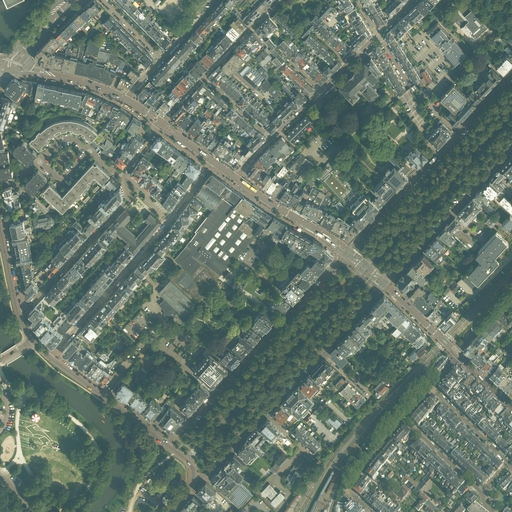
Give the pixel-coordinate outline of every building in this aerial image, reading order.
[(0,0),(0,9),(12,4),(18,1),(17,0),(0,0)] [(89,3),(99,13),(103,8),(98,3),(94,0),(93,0),(92,1),(91,0),(89,3)] [(127,0),(122,6),(126,10),(135,1),(133,0),(130,0),(127,0)] [(229,8),(230,9),(231,10),(238,3),(236,2),(234,0),(223,0),(222,1),(229,8)] [(256,0),(255,1),(264,10),(267,7),(261,1),(260,3),(257,0),(256,0)] [(338,5),(341,9),(343,7),(351,3),(349,0),(345,0),(340,3),(338,5)] [(365,5),(367,9),(374,5),(373,3),(376,1),(374,0),(373,0),(365,5)] [(402,6),(396,0),(394,2),(393,2),(392,2),(393,3),(399,9),(401,6),(402,6)] [(422,0),(421,1),(430,10),(432,8),(431,7),(435,3),(434,3),(431,0),(422,0)] [(484,20),(485,19),(474,7),(473,8),(466,0),(457,8),(459,9),(450,17),(472,40),(474,38),(475,38),(488,27),(485,24),(487,23),(484,20)] [(126,10),(130,14),(137,7),(139,5),(136,2),(135,1),(126,10)] [(220,4),(226,11),(229,8),(222,1),(220,4)] [(253,6),(261,14),(264,10),(255,1),(254,3),(257,6),(256,7),(254,5),(253,6)] [(416,6),(425,15),(430,10),(421,1),(419,3),(420,3),(416,6)] [(83,7),(93,17),(95,16),(98,19),(101,16),(99,13),(89,3),(87,5),(86,4),(83,7)] [(328,3),(324,7),(329,11),(331,8),(333,10),(334,9),(328,3)] [(343,7),(341,9),(342,11),(343,13),(346,12),(354,7),(351,3),(343,7)] [(367,9),(370,14),(380,8),(379,6),(377,3),(374,5),(367,9)] [(399,9),(393,3),(391,5),(390,4),(389,5),(395,12),(396,11),(396,12),(399,9)] [(216,8),(222,14),(224,12),(226,14),(228,13),(226,11),(220,4),(216,8)] [(252,11),(257,16),(258,17),(261,14),(253,6),(254,5),(253,4),(251,6),(254,9),(252,11)] [(395,12),(389,5),(388,6),(389,7),(387,9),(393,14),(395,12)] [(420,19),(420,18),(423,15),(424,16),(425,15),(416,6),(412,10),(415,13),(416,12),(418,15),(417,15),(420,19)] [(78,11),(88,21),(89,21),(91,18),(93,17),(83,7),(82,9),(81,8),(78,11)] [(130,14),(134,18),(142,11),(140,8),(139,9),(137,7),(130,14)] [(324,7),(321,11),(327,17),(330,13),(329,11),(324,7)] [(216,22),(216,21),(222,15),(222,14),(216,8),(210,15),(216,22)] [(248,13),(254,19),(257,16),(252,11),(251,10),(249,8),(246,12),(247,13),(248,13)] [(370,14),(373,18),(382,12),(380,8),(370,14)] [(393,14),(387,9),(386,8),(385,9),(386,10),(384,11),(386,14),(389,18),(393,14)] [(343,26),(346,24),(360,16),(360,15),(359,15),(355,9),(345,15),(339,19),(343,26)] [(408,13),(416,21),(417,19),(421,23),(423,21),(420,18),(420,19),(417,15),(418,15),(416,12),(415,13),(412,10),(408,13)] [(73,17),(85,29),(90,23),(88,21),(78,11),(77,12),(75,14),(74,14),(73,15),(73,16),(73,17)] [(134,18),(139,23),(146,16),(142,11),(134,18)] [(321,11),(317,15),(323,21),(326,18),(327,17),(321,11)] [(383,15),(385,14),(383,11),(382,12),(373,18),(376,22),(383,18),(384,17),(383,15)] [(235,14),(247,26),(248,25),(254,19),(248,13),(243,19),(241,17),(242,16),(238,12),(235,14)] [(273,21),(275,22),(280,16),(276,12),(272,17),(271,18),(272,19),(273,18),(274,19),(273,21)] [(408,13),(405,17),(417,30),(420,28),(417,23),(416,21),(408,13)] [(437,13),(437,14),(435,15),(427,23),(430,27),(431,27),(430,27),(432,25),(433,25),(435,23),(438,19),(439,19),(441,17),(437,13)] [(139,23),(143,27),(150,20),(151,18),(147,14),(146,16),(139,23)] [(234,19),(244,29),(247,26),(235,14),(234,15),(236,17),(234,19)] [(310,20),(311,21),(315,25),(317,24),(318,25),(320,23),(319,22),(320,22),(319,21),(320,20),(322,21),(323,21),(317,15),(316,14),(310,20)] [(207,18),(215,26),(216,25),(218,27),(219,26),(220,25),(218,23),(216,21),(216,22),(210,15),(207,18)] [(107,28),(108,27),(115,20),(110,16),(106,20),(104,21),(102,23),(107,28)] [(269,16),(264,22),(272,31),(271,31),(274,34),(280,28),(276,24),(275,23),(275,22),(273,21),(272,19),(271,18),(269,16)] [(275,22),(275,23),(276,24),(278,22),(279,24),(278,25),(279,26),(280,25),(284,21),(285,20),(280,16),(275,22)] [(350,24),(351,27),(362,20),(360,16),(346,24),(347,26),(350,24)] [(68,21),(77,31),(80,28),(85,33),(84,33),(86,34),(88,32),(85,29),(73,17),(71,19),(70,18),(69,18),(68,20),(68,21)] [(417,30),(405,17),(401,20),(409,29),(411,27),(416,32),(417,30)] [(216,29),(217,28),(215,26),(207,18),(204,21),(210,27),(212,26),(214,28),(214,27),(216,29)] [(383,18),(376,22),(378,27),(380,27),(385,22),(387,20),(386,18),(384,19),(383,18)] [(143,27),(147,31),(156,22),(153,19),(151,21),(150,20),(143,27)] [(233,25),(241,33),(244,29),(234,19),(230,23),(233,25)] [(108,27),(112,32),(119,24),(115,20),(108,27)] [(289,24),(285,20),(284,21),(280,25),(284,28),(282,29),(283,30),(284,29),(289,24)] [(355,26),(357,29),(365,24),(362,20),(351,27),(350,28),(351,29),(353,28),(355,26)] [(397,24),(410,38),(412,36),(407,31),(409,29),(401,20),(397,24)] [(63,26),(72,35),(77,31),(68,21),(66,23),(65,23),(63,24),(63,25),(64,25),(63,26)] [(156,22),(147,31),(149,33),(151,35),(159,27),(157,24),(158,23),(157,21),(156,22)] [(204,21),(202,24),(209,32),(212,29),(210,27),(204,21)] [(307,25),(311,29),(313,31),(314,29),(313,28),(315,25),(311,21),(307,25)] [(264,22),(259,27),(266,36),(271,31),(272,31),(264,22)] [(450,36),(438,23),(438,22),(427,32),(440,46),(439,46),(440,46),(441,45),(444,48),(442,49),(443,50),(443,49),(455,63),(466,53),(454,40),(454,39),(453,39),(450,36),(451,36),(450,36)] [(320,23),(318,25),(315,29),(318,32),(325,25),(323,23),(322,25),(320,23)] [(111,32),(116,37),(123,29),(124,29),(119,24),(112,32),(111,32)] [(202,24),(199,27),(205,33),(206,32),(209,34),(208,36),(209,37),(212,34),(209,32),(202,24)] [(293,28),(289,24),(284,29),(288,32),(286,33),(287,34),(289,33),(293,28)] [(362,31),(364,30),(367,28),(365,24),(357,29),(354,30),(355,32),(358,30),(359,33),(362,31)] [(399,38),(401,42),(403,44),(410,38),(397,24),(393,28),(397,35),(398,36),(399,38)] [(221,32),(217,28),(216,29),(216,30),(219,33),(230,44),(234,39),(226,32),(223,29),(220,25),(219,26),(223,31),(221,32)] [(226,32),(234,39),(241,33),(233,25),(227,31),(226,32)] [(303,29),(308,33),(309,34),(310,33),(309,32),(311,29),(307,25),(303,29)] [(325,25),(318,32),(321,34),(326,28),(324,27),(326,26),(325,25)] [(59,31),(67,39),(68,40),(72,35),(63,26),(61,28),(61,27),(60,27),(59,29),(59,30),(59,31)] [(101,34),(98,30),(97,29),(94,26),(89,32),(94,36),(97,34),(101,38),(103,36),(103,35),(101,34)] [(151,35),(155,39),(162,32),(160,29),(161,28),(160,26),(159,27),(151,35)] [(205,33),(199,27),(196,30),(203,37),(204,38),(205,39),(206,40),(207,39),(208,38),(204,34),(205,33)] [(263,35),(266,39),(267,38),(268,38),(266,36),(259,27),(255,30),(261,37),(263,35)] [(297,32),(293,28),(289,33),(292,36),(290,37),(291,38),(293,37),(297,32)] [(326,28),(321,34),(323,37),(330,29),(329,28),(328,30),(326,28)] [(364,31),(369,37),(372,35),(367,28),(364,30),(365,31),(365,32),(364,31)] [(397,35),(393,28),(385,35),(385,37),(387,41),(394,37),(393,35),(395,34),(396,36),(397,35)] [(126,31),(124,29),(123,29),(116,37),(115,38),(112,40),(114,42),(116,39),(119,42),(120,41),(127,33),(128,33),(127,32),(126,31)] [(305,37),(306,38),(307,37),(305,36),(308,33),(303,29),(300,33),(304,37),(305,37)] [(330,29),(323,37),(326,40),(333,32),(330,29)] [(193,33),(200,40),(202,41),(202,42),(204,40),(203,40),(205,39),(204,38),(203,37),(196,30),(193,33)] [(53,35),(63,44),(67,39),(59,31),(57,32),(56,32),(54,33),(54,34),(55,35),(54,35),(53,35)] [(155,39),(159,43),(166,36),(168,35),(164,31),(162,32),(155,39)] [(364,31),(360,35),(366,40),(369,37),(364,31)] [(249,37),(257,45),(259,47),(263,43),(261,41),(257,36),(253,32),(249,37)] [(333,32),(326,40),(329,42),(336,35),(333,32)] [(123,46),(124,45),(132,37),(128,33),(127,33),(120,41),(121,42),(120,43),(123,46)] [(190,36),(199,44),(202,47),(203,46),(200,43),(202,41),(200,40),(193,33),(190,36)] [(219,37),(217,39),(226,48),(230,44),(219,33),(217,35),(218,36),(219,37)] [(48,64),(62,67),(65,54),(56,52),(56,55),(53,54),(53,53),(53,52),(52,52),(57,47),(58,48),(60,46),(60,47),(61,46),(65,49),(66,50),(66,47),(63,44),(53,35),(42,46),(50,54),(48,64)] [(305,45),(307,44),(306,43),(312,37),(309,35),(307,37),(306,38),(305,39),(304,40),(303,40),(302,42),(305,45)] [(336,35),(329,42),(332,44),(337,38),(338,37),(336,35)] [(360,35),(357,37),(363,43),(366,40),(360,35)] [(166,36),(159,43),(164,48),(171,40),(168,37),(168,38),(166,36)] [(188,39),(186,41),(195,49),(199,44),(190,36),(188,39)] [(387,41),(389,44),(399,38),(398,36),(395,38),(394,37),(387,41)] [(127,50),(129,49),(136,41),(132,37),(124,45),(125,46),(125,47),(127,50)] [(249,37),(245,41),(253,49),(257,45),(249,37)] [(307,44),(309,46),(315,40),(312,37),(306,43),(307,44)] [(337,38),(332,44),(335,47),(340,41),(341,40),(338,37),(337,38)] [(347,38),(351,41),(358,48),(361,46),(355,40),(352,37),(350,40),(348,37),(347,38)] [(357,37),(355,40),(361,46),(363,43),(357,37)] [(215,42),(212,44),(221,53),(226,48),(217,39),(216,38),(213,41),(215,42)] [(269,50),(276,57),(279,54),(274,49),(276,47),(274,45),(268,38),(267,38),(266,39),(264,39),(264,40),(271,48),(269,50)] [(278,45),(281,48),(284,45),(289,39),(287,38),(284,41),(284,40),(283,40),(280,42),(278,45)] [(389,44),(392,48),(401,42),(399,38),(389,44)] [(81,72),(93,75),(99,51),(106,52),(110,54),(116,57),(117,55),(111,52),(111,53),(109,53),(109,52),(99,49),(101,42),(90,39),(88,42),(87,44),(86,48),(87,48),(81,72)] [(281,48),(284,50),(289,45),(292,42),(290,40),(289,39),(284,45),(281,48)] [(310,50),(311,49),(318,43),(315,40),(309,46),(308,48),(309,49),(310,50)] [(340,41),(335,47),(338,50),(343,44),(344,43),(341,40),(340,41)] [(132,54),(133,53),(140,46),(138,43),(136,41),(129,49),(130,50),(129,52),(132,54)] [(185,42),(183,45),(190,51),(192,49),(193,50),(195,49),(186,41),(185,42)] [(245,41),(240,45),(249,53),(253,49),(245,41)] [(351,41),(349,43),(350,44),(349,45),(355,51),(358,48),(351,41)] [(62,67),(69,69),(71,56),(74,45),(73,44),(70,42),(69,44),(66,47),(66,50),(65,54),(62,67)] [(284,50),(286,53),(294,45),(293,44),(293,43),(292,42),(289,45),(284,50)] [(392,48),(393,51),(403,45),(403,44),(401,42),(392,48)] [(314,52),(315,51),(321,45),(318,43),(311,49),(312,50),(312,51),(314,52)] [(211,46),(209,48),(218,56),(221,53),(212,44),(211,45),(211,46)] [(345,45),(343,44),(338,50),(341,53),(346,47),(347,45),(346,44),(345,45)] [(69,69),(75,70),(79,52),(80,46),(74,45),(71,56),(69,69)] [(180,47),(179,49),(187,57),(189,55),(188,54),(190,51),(183,45),(181,47),(180,47)] [(261,74),(263,76),(266,78),(267,77),(271,73),(267,70),(273,64),(270,60),(272,58),(264,49),(264,50),(263,51),(255,59),(249,53),(240,45),(236,49),(235,50),(236,52),(251,65),(256,69),(261,74)] [(286,53),(289,56),(294,50),(293,49),(296,47),(294,45),(286,53)] [(317,55),(324,48),(321,45),(315,51),(316,52),(315,53),(317,55)] [(341,53),(343,55),(349,49),(350,48),(347,45),(346,47),(341,53)] [(369,55),(370,57),(380,49),(378,45),(376,45),(367,53),(369,55)] [(393,51),(396,55),(405,48),(403,45),(393,51)] [(35,57),(36,58),(50,54),(42,46),(40,49),(37,52),(36,53),(36,54),(36,55),(35,55),(35,56),(35,57)] [(75,70),(81,72),(87,48),(86,48),(80,46),(79,52),(75,70)] [(133,53),(138,57),(145,50),(140,46),(133,53)] [(289,56),(293,59),(300,50),(297,47),(294,50),(289,56)] [(218,56),(209,48),(207,49),(206,51),(208,52),(215,59),(218,56)] [(319,58),(321,56),(326,50),(324,48),(317,55),(318,56),(318,57),(319,58)] [(349,49),(343,55),(347,59),(354,52),(350,48),(349,49)] [(405,48),(396,55),(397,57),(398,58),(404,53),(407,52),(407,51),(405,48)] [(501,50),(505,54),(507,56),(511,61),(511,50),(509,53),(503,48),(501,50)] [(178,51),(175,53),(183,60),(185,57),(186,58),(187,57),(179,49),(177,50),(178,51)] [(370,57),(371,58),(371,59),(374,56),(375,58),(382,52),(380,49),(370,57)] [(137,60),(140,63),(149,54),(145,50),(138,57),(137,58),(138,60),(137,60)] [(293,59),(296,62),(303,53),(300,50),(293,59)] [(321,56),(324,59),(329,53),(326,50),(321,56)] [(97,76),(99,77),(110,54),(106,52),(99,51),(93,75),(94,75),(97,76)] [(398,58),(400,61),(407,57),(405,55),(408,53),(407,51),(407,52),(404,53),(398,58)] [(208,52),(203,57),(211,64),(215,59),(208,52)] [(223,66),(222,67),(227,71),(227,72),(231,76),(232,75),(234,73),(235,72),(236,71),(241,75),(251,65),(236,52),(235,54),(234,54),(233,55),(233,56),(231,57),(229,58),(229,59),(229,60),(228,60),(227,61),(227,62),(225,63),(224,64),(223,65),(223,66)] [(382,52),(375,58),(372,60),(375,64),(378,62),(385,56),(382,52)] [(171,57),(180,65),(183,69),(185,67),(186,66),(187,64),(183,60),(175,53),(173,56),(171,57)] [(296,62),(299,64),(307,56),(306,56),(303,53),(296,62)] [(328,63),(327,65),(328,66),(335,58),(329,53),(324,59),(328,63)] [(41,63),(48,64),(50,54),(36,58),(36,59),(36,60),(37,61),(38,62),(39,62),(41,63)] [(99,77),(111,82),(122,60),(116,57),(110,54),(99,77)] [(149,54),(140,63),(145,68),(154,59),(149,54)] [(502,60),(501,62),(508,69),(511,65),(511,61),(507,56),(505,54),(503,56),(504,57),(502,59),(502,60)] [(203,58),(199,61),(207,68),(211,64),(203,57),(202,56),(202,57),(203,58)] [(299,64),(302,67),(309,59),(307,56),(299,64)] [(387,60),(385,56),(378,62),(380,65),(387,60)] [(407,57),(400,61),(402,64),(411,58),(410,56),(407,58),(407,57)] [(168,61),(175,68),(176,69),(180,65),(171,57),(170,59),(168,61)] [(279,70),(280,69),(283,66),(282,64),(279,61),(276,57),(273,60),(278,66),(273,70),(276,74),(278,72),(279,70)] [(328,66),(334,71),(335,71),(334,71),(341,65),(342,65),(342,64),(341,64),(338,61),(335,58),(328,66)] [(371,58),(366,63),(370,67),(371,66),(373,68),(372,69),(377,76),(381,72),(380,71),(377,67),(375,64),(372,60),(371,59),(371,58)] [(402,64),(404,68),(411,63),(410,62),(413,60),(412,58),(411,58),(402,64)] [(302,67),(305,70),(313,62),(309,59),(302,67)] [(111,82),(117,85),(127,64),(127,63),(125,61),(122,60),(111,82)] [(198,60),(193,65),(202,73),(207,68),(199,61),(198,60)] [(379,67),(377,67),(380,71),(389,64),(387,60),(380,65),(381,67),(379,68),(379,67)] [(508,69),(501,62),(500,63),(497,60),(493,64),(492,65),(503,75),(508,69)] [(165,64),(164,66),(172,73),(174,72),(173,71),(175,68),(168,61),(165,64)] [(280,69),(283,72),(289,66),(284,61),(284,62),(282,64),(283,66),(280,69)] [(305,70),(308,73),(316,64),(313,62),(305,70)] [(349,77),(350,77),(359,88),(361,90),(360,91),(369,100),(367,102),(369,103),(378,94),(381,91),(380,89),(381,89),(376,84),(375,85),(374,84),(373,85),(370,81),(368,83),(367,83),(366,85),(364,83),(369,78),(373,82),(378,76),(377,76),(372,69),(370,67),(366,63),(365,63),(354,73),(354,72),(349,77)] [(127,64),(117,85),(119,86),(126,89),(128,87),(130,85),(132,83),(137,77),(140,74),(127,64)] [(187,69),(188,70),(197,78),(202,73),(193,65),(193,64),(188,68),(187,69)] [(308,73),(311,76),(319,67),(316,64),(308,73)] [(322,70),(325,73),(329,77),(329,76),(334,71),(334,72),(334,71),(328,66),(327,65),(327,64),(322,70)] [(380,71),(381,72),(382,75),(385,73),(392,67),(389,64),(380,71)] [(425,70),(421,64),(416,67),(417,68),(419,72),(421,75),(423,78),(420,80),(423,85),(427,82),(427,83),(432,80),(425,69),(425,70)] [(227,71),(222,67),(221,66),(220,65),(216,69),(224,76),(225,75),(226,74),(227,72),(227,71)] [(251,65),(241,75),(246,80),(256,69),(251,65)] [(406,71),(408,74),(417,68),(416,67),(415,65),(413,67),(406,71)] [(162,67),(160,70),(167,77),(170,74),(171,75),(172,73),(164,66),(162,67)] [(281,75),(284,77),(292,69),(289,66),(283,72),(281,75)] [(311,76),(314,78),(320,72),(318,70),(320,68),(319,67),(311,76)] [(392,67),(385,73),(386,75),(383,77),(385,79),(394,71),(392,67)] [(408,74),(410,78),(419,72),(417,68),(408,74)] [(490,70),(487,74),(496,82),(497,82),(499,79),(501,77),(498,75),(499,75),(491,68),(489,70),(490,70)] [(186,74),(184,76),(192,84),(197,78),(188,70),(187,69),(184,72),(186,74)] [(216,69),(213,73),(220,80),(224,76),(216,69)] [(256,69),(246,80),(251,84),(261,74),(256,69)] [(292,69),(284,77),(287,80),(295,72),(292,69)] [(158,72),(156,74),(165,82),(166,80),(168,78),(167,77),(160,70),(158,72)] [(314,78),(317,81),(325,73),(322,70),(320,72),(314,78)] [(394,71),(385,79),(386,80),(388,78),(389,80),(397,75),(394,71)] [(480,76),(483,79),(492,87),(496,82),(487,74),(484,71),(480,76)] [(295,72),(287,80),(289,82),(290,80),(291,81),(291,80),(293,81),(298,75),(295,72)] [(410,78),(412,81),(419,77),(418,75),(420,74),(420,75),(421,75),(419,72),(410,78)] [(211,79),(216,84),(220,80),(213,73),(209,77),(211,79)] [(325,73),(317,81),(321,84),(321,85),(321,84),(324,82),(325,81),(327,78),(329,77),(325,73)] [(152,79),(154,81),(158,85),(159,86),(161,84),(162,85),(164,82),(165,82),(156,74),(153,77),(152,79)] [(261,74),(251,84),(256,88),(257,88),(259,86),(263,81),(261,79),(263,76),(261,74)] [(216,84),(219,87),(228,78),(225,75),(224,76),(220,80),(216,84)] [(298,75),(293,81),(296,84),(302,78),(298,75)] [(389,80),(387,82),(390,86),(392,84),(399,79),(397,75),(389,80)] [(414,84),(420,80),(423,78),(421,75),(420,75),(420,76),(421,77),(419,78),(419,77),(412,81),(414,84)] [(184,76),(180,80),(188,88),(188,87),(189,86),(189,87),(189,86),(190,85),(191,85),(192,84),(184,76)] [(266,78),(263,76),(261,79),(263,81),(259,86),(257,89),(259,90),(260,89),(263,92),(262,93),(263,94),(265,92),(267,90),(275,97),(273,99),(275,100),(279,96),(280,95),(282,93),(272,84),(269,81),(266,78)] [(355,92),(359,88),(350,77),(339,88),(344,93),(342,95),(345,98),(347,96),(353,102),(358,96),(355,92)] [(219,87),(222,89),(230,80),(228,78),(219,87)] [(294,86),(295,87),(297,85),(299,87),(305,81),(302,78),(296,84),(294,86)] [(12,80),(10,82),(24,94),(26,91),(30,94),(31,94),(34,93),(36,83),(29,81),(23,80),(23,81),(22,82),(19,82),(16,79),(15,79),(12,79),(12,80)] [(179,79),(175,83),(184,92),(185,91),(186,90),(186,89),(187,89),(188,88),(180,80),(179,79)] [(399,79),(392,84),(394,88),(402,83),(399,79)] [(483,79),(478,83),(487,92),(492,87),(483,79)] [(234,83),(230,80),(222,89),(226,92),(234,83)] [(307,98),(303,95),(302,93),(295,87),(294,86),(292,84),(289,82),(287,80),(284,83),(283,83),(283,84),(284,85),(303,102),(304,101),(305,101),(307,99),(306,99),(307,98)] [(142,99),(144,100),(154,89),(158,85),(154,81),(152,83),(149,81),(144,87),(141,91),(138,94),(137,94),(137,97),(138,97),(139,97),(142,99)] [(168,85),(180,96),(181,95),(182,94),(184,92),(175,83),(172,81),(170,83),(173,86),(171,88),(168,85)] [(302,90),(308,84),(305,81),(299,87),(302,90)] [(9,98),(19,104),(24,97),(22,96),(24,94),(10,82),(9,84),(7,86),(6,88),(5,88),(6,88),(5,89),(6,91),(6,92),(12,96),(11,99),(9,98)] [(35,116),(39,112),(45,84),(38,83),(38,84),(35,98),(35,101),(34,104),(32,113),(35,116)] [(203,94),(204,93),(208,88),(203,83),(198,89),(203,94)] [(226,92),(229,95),(234,88),(237,85),(234,83),(226,92)] [(402,83),(394,88),(392,89),(395,93),(404,87),(402,83)] [(487,92),(478,83),(474,89),(481,98),(482,97),(483,97),(485,95),(485,94),(487,92)] [(47,105),(48,103),(51,86),(46,85),(45,84),(39,112),(44,107),(47,105)] [(294,98),(291,101),(298,107),(303,102),(284,85),(283,84),(280,87),(293,98),(294,98)] [(303,95),(307,98),(314,91),(314,89),(308,84),(302,90),(303,91),(302,93),(303,95)] [(440,99),(452,109),(462,119),(476,104),(467,96),(457,87),(454,84),(447,91),(447,90),(446,91),(446,92),(440,99)] [(164,89),(169,94),(176,100),(180,96),(168,85),(165,88),(164,89)] [(229,95),(231,97),(240,88),(237,85),(234,88),(229,95)] [(52,103),(54,103),(57,87),(56,87),(51,86),(48,103),(52,104),(52,103)] [(338,90),(337,90),(334,86),(325,94),(329,98),(332,95),(333,96),(335,93),(337,90),(338,90)] [(54,103),(60,105),(64,88),(59,87),(57,87),(54,103)] [(240,88),(231,97),(235,100),(240,93),(242,91),(240,90),(241,89),(241,88),(240,87),(240,88)] [(404,87),(395,93),(396,95),(398,94),(399,96),(406,90),(404,87)] [(59,108),(65,109),(69,90),(64,88),(60,105),(59,108)] [(144,100),(150,104),(162,91),(159,88),(156,91),(154,89),(144,100)] [(470,93),(467,96),(476,104),(481,99),(469,88),(467,91),(470,93)] [(150,104),(155,108),(169,94),(164,89),(162,91),(150,104)] [(192,95),(200,102),(203,98),(202,97),(203,96),(202,95),(203,94),(198,89),(192,95)] [(65,109),(72,111),(76,91),(72,90),(71,90),(69,90),(65,109)] [(72,111),(76,112),(79,105),(82,93),(81,92),(80,92),(76,91),(72,111)] [(209,97),(210,99),(215,93),(211,91),(207,96),(204,99),(207,101),(208,100),(207,99),(209,97)] [(81,113),(90,94),(86,93),(85,93),(79,105),(76,112),(81,113)] [(209,103),(210,104),(211,103),(211,104),(218,96),(215,93),(210,99),(212,100),(209,103)] [(237,103),(238,103),(243,97),(245,94),(244,93),(242,95),(240,93),(235,100),(237,103)] [(238,103),(240,105),(248,97),(247,96),(248,95),(246,93),(245,94),(243,97),(238,103)] [(91,109),(96,97),(90,94),(81,113),(87,116),(91,109)] [(169,94),(155,108),(156,108),(158,109),(158,110),(159,110),(160,110),(160,111),(162,112),(163,112),(163,113),(164,113),(164,112),(165,112),(167,110),(167,109),(169,107),(170,107),(170,106),(172,105),(172,104),(173,104),(175,101),(176,100),(176,101),(176,100),(169,94)] [(0,102),(14,107),(15,107),(16,107),(19,104),(9,98),(4,95),(3,96),(2,96),(1,99),(0,99),(0,102)] [(197,108),(201,111),(201,110),(203,108),(200,106),(202,104),(200,102),(192,95),(190,98),(188,100),(191,104),(193,102),(196,105),(196,106),(196,107),(197,108)] [(215,107),(217,104),(221,99),(218,96),(211,104),(211,103),(210,104),(209,105),(210,106),(212,104),(215,107)] [(243,108),(249,102),(247,101),(251,97),(249,96),(248,97),(240,105),(243,108)] [(91,117),(92,115),(100,99),(96,97),(91,109),(88,115),(91,117)] [(243,108),(246,110),(252,105),(250,103),(255,99),(253,97),(249,102),(243,108)] [(320,107),(325,101),(321,98),(316,104),(320,107)] [(92,115),(95,117),(103,101),(100,99),(92,115)] [(216,108),(218,110),(225,102),(221,99),(217,104),(215,107),(216,108)] [(196,116),(197,116),(201,111),(197,108),(196,107),(196,106),(196,105),(193,102),(191,104),(188,100),(187,100),(187,101),(186,101),(184,104),(187,107),(191,111),(193,112),(194,113),(195,114),(194,115),(196,116)] [(94,119),(98,120),(107,102),(103,101),(95,117),(94,119)] [(248,112),(249,113),(258,102),(257,101),(253,105),(252,105),(246,110),(248,112)] [(287,101),(286,102),(292,109),(291,109),(293,112),(298,107),(291,101),(289,103),(287,101)] [(0,109),(11,113),(12,110),(13,110),(14,107),(0,102),(0,109)] [(102,122),(102,121),(110,104),(107,102),(98,120),(102,122)] [(214,114),(217,117),(218,116),(217,115),(219,112),(222,109),(223,110),(228,105),(225,102),(218,110),(214,114)] [(249,113),(252,115),(257,109),(256,108),(260,104),(258,102),(249,113)] [(283,106),(284,108),(288,112),(287,113),(290,115),(293,112),(291,109),(292,109),(286,102),(284,104),(284,105),(283,106)] [(104,122),(108,117),(114,106),(110,104),(102,121),(104,122)] [(173,120),(175,121),(184,111),(187,107),(184,104),(182,106),(181,107),(179,110),(178,110),(178,111),(176,113),(175,113),(175,114),(172,117),(172,118),(171,118),(171,119),(172,119),(172,120),(173,120)] [(270,110),(276,116),(282,122),(284,121),(277,114),(275,112),(276,112),(268,104),(266,106),(270,110)] [(397,112),(400,107),(395,104),(392,109),(397,112)] [(228,105),(223,110),(223,111),(224,112),(223,113),(224,113),(222,115),(223,116),(226,114),(232,108),(228,105)] [(105,125),(110,119),(120,108),(119,108),(114,106),(108,117),(104,122),(103,123),(105,125)] [(280,108),(279,109),(285,115),(284,116),(286,119),(290,115),(287,113),(288,112),(284,108),(283,106),(281,108),(280,108)] [(178,124),(179,124),(187,115),(190,112),(191,111),(187,107),(184,111),(175,121),(175,122),(179,124),(178,124)] [(254,117),(262,109),(260,107),(258,110),(257,109),(252,115),(254,117)] [(105,125),(102,129),(106,133),(107,133),(111,129),(119,116),(120,116),(123,111),(123,110),(121,109),(120,108),(110,119),(105,125)] [(201,140),(220,120),(217,117),(214,114),(207,108),(205,111),(205,110),(202,114),(204,116),(205,117),(207,119),(206,120),(194,135),(201,140)] [(232,108),(226,114),(227,115),(225,117),(227,118),(234,110),(232,108)] [(254,117),(257,119),(262,113),(265,111),(262,108),(262,109),(254,117)] [(14,114),(11,113),(0,109),(0,116),(9,119),(12,120),(14,114)] [(186,130),(190,132),(200,120),(204,116),(202,114),(205,110),(203,109),(201,111),(197,116),(198,117),(186,130)] [(279,113),(277,114),(284,121),(286,119),(284,116),(285,115),(279,109),(277,111),(279,113)] [(462,119),(452,109),(449,113),(446,111),(445,112),(445,113),(446,115),(450,118),(449,119),(456,126),(461,120),(462,119)] [(227,118),(230,121),(232,119),(237,113),(234,110),(227,118)] [(119,116),(111,129),(110,131),(113,133),(123,118),(123,119),(127,113),(126,113),(126,112),(125,111),(124,111),(123,111),(120,116),(119,116)] [(179,124),(183,127),(189,119),(193,115),(194,113),(193,112),(191,111),(190,112),(187,115),(179,124)] [(259,122),(267,113),(268,112),(267,112),(266,113),(265,112),(263,114),(262,113),(257,119),(259,121),(259,122)] [(66,132),(70,132),(71,118),(64,118),(61,118),(60,113),(58,113),(52,115),(59,133),(64,131),(66,132)] [(123,118),(113,133),(115,134),(116,133),(117,134),(120,132),(129,119),(131,116),(130,115),(128,114),(127,113),(123,119),(123,118)] [(183,127),(186,130),(198,117),(197,116),(196,116),(194,115),(195,114),(194,113),(193,115),(189,119),(183,127)] [(232,119),(230,121),(231,122),(233,120),(234,121),(240,115),(238,113),(237,113),(232,119)] [(259,122),(262,124),(267,118),(266,117),(269,114),(267,113),(259,122)] [(54,135),(59,133),(52,115),(46,118),(44,119),(47,124),(45,125),(40,130),(50,140),(53,138),(54,135)] [(234,127),(242,118),(240,115),(234,121),(235,122),(231,127),(233,128),(234,127)] [(307,115),(302,119),(310,127),(314,123),(307,115)] [(0,123),(7,125),(8,126),(9,123),(8,123),(9,119),(0,116),(0,123)] [(270,117),(271,119),(279,126),(282,122),(276,116),(275,118),(272,116),(271,117),(270,117)] [(127,127),(133,131),(135,133),(135,132),(138,128),(138,127),(141,123),(141,122),(137,120),(138,120),(136,119),(134,118),(133,117),(133,118),(132,119),(127,127)] [(264,126),(268,123),(271,119),(270,117),(268,119),(267,118),(262,124),(264,126)] [(77,134),(80,135),(88,123),(81,120),(78,119),(71,118),(70,132),(74,133),(75,132),(77,132),(76,134),(77,134)] [(190,132),(194,135),(206,120),(204,118),(202,121),(200,120),(190,132)] [(238,125),(239,126),(245,120),(243,118),(242,118),(234,127),(233,128),(232,129),(231,130),(233,131),(234,130),(238,125)] [(271,119),(268,123),(275,129),(279,126),(271,119)] [(302,119),(298,123),(306,131),(310,127),(302,119)] [(201,140),(207,145),(217,132),(224,124),(220,120),(201,140)] [(239,129),(240,130),(247,122),(245,120),(239,126),(240,127),(239,129)] [(436,130),(446,139),(446,140),(446,139),(450,135),(446,131),(449,129),(440,121),(438,123),(438,124),(440,125),(436,130)] [(239,131),(242,133),(250,124),(248,123),(248,122),(247,122),(240,130),(239,131)] [(89,142),(89,143),(91,141),(99,132),(94,127),(88,123),(80,135),(84,138),(85,137),(87,138),(86,140),(89,140),(90,141),(89,142)] [(268,123),(264,126),(266,127),(266,128),(272,133),(275,129),(268,123)] [(298,123),(294,127),(302,135),(306,131),(298,123)] [(244,136),(245,135),(252,127),(250,124),(242,133),(243,134),(244,136)] [(252,127),(245,135),(247,136),(249,134),(250,135),(255,129),(253,127),(252,127)] [(294,127),(290,131),(297,139),(302,135),(294,127)] [(438,148),(442,144),(442,143),(446,139),(436,130),(435,130),(434,129),(433,128),(429,132),(430,133),(426,137),(425,138),(429,144),(431,142),(437,148),(438,148)] [(91,141),(96,145),(109,157),(113,151),(114,150),(117,146),(113,143),(107,138),(104,136),(106,133),(102,129),(99,132),(91,141)] [(213,149),(218,153),(232,135),(233,133),(230,131),(228,129),(225,132),(228,134),(226,137),(224,134),(219,139),(212,148),(212,149),(213,149)] [(249,138),(251,139),(252,139),(254,136),(258,132),(255,129),(250,135),(251,136),(249,138)] [(41,150),(50,140),(40,130),(30,141),(41,150)] [(129,134),(128,135),(141,143),(144,139),(135,133),(133,131),(131,133),(130,134),(129,134)] [(297,139),(290,131),(286,135),(293,143),(297,139)] [(121,136),(126,140),(137,148),(141,143),(128,135),(124,132),(121,136)] [(207,145),(212,148),(219,139),(216,137),(219,134),(217,132),(207,145)] [(258,132),(254,136),(262,142),(263,141),(265,139),(266,138),(260,133),(258,132)] [(223,157),(232,146),(232,145),(234,143),(231,140),(234,137),(232,135),(218,153),(223,156),(223,157)] [(251,139),(250,140),(257,147),(262,142),(254,136),(252,139),(251,139)] [(278,140),(289,152),(294,147),(290,144),(286,141),(284,138),(282,137),(283,137),(282,137),(282,136),(278,140)] [(153,146),(153,147),(157,149),(164,140),(160,137),(157,137),(155,140),(152,145),(153,146)] [(126,140),(125,142),(121,139),(120,138),(118,141),(119,142),(134,152),(137,148),(126,140)] [(226,160),(228,161),(228,160),(239,147),(242,143),(237,139),(234,143),(232,145),(235,147),(234,148),(232,146),(223,157),(227,159),(226,160)] [(246,144),(248,146),(253,151),(257,147),(250,140),(248,139),(246,141),(248,142),(246,144)] [(157,149),(157,150),(159,151),(159,150),(163,153),(169,144),(169,143),(169,144),(164,140),(157,149)] [(274,144),(285,155),(289,152),(278,140),(274,144)] [(32,151),(28,147),(27,146),(27,145),(23,141),(20,145),(19,144),(13,150),(17,154),(25,161),(29,164),(35,158),(34,157),(37,154),(33,150),(32,151)] [(124,148),(122,150),(131,156),(134,152),(119,142),(118,144),(121,146),(122,146),(122,147),(124,148)] [(163,153),(168,157),(175,148),(174,148),(175,148),(174,148),(169,144),(163,153)] [(274,153),(281,160),(285,155),(274,144),(270,148),(275,152),(274,153)] [(150,159),(156,151),(157,150),(157,149),(153,147),(152,148),(151,146),(147,152),(145,155),(144,155),(150,159)] [(248,146),(244,151),(241,153),(232,163),(233,164),(237,167),(237,168),(239,167),(244,160),(248,156),(253,151),(248,146)] [(241,149),(239,147),(228,160),(228,161),(230,161),(230,162),(232,163),(241,153),(239,152),(241,149)] [(414,164),(417,166),(418,167),(423,161),(424,160),(425,161),(426,161),(427,160),(427,158),(428,157),(422,152),(421,151),(422,150),(422,149),(420,147),(419,147),(418,148),(416,147),(413,151),(411,149),(409,152),(408,150),(406,151),(405,152),(405,154),(406,155),(410,160),(409,160),(411,162),(410,162),(412,164),(412,163),(414,165),(414,164)] [(165,166),(168,168),(180,152),(175,148),(168,157),(171,159),(169,163),(168,162),(165,166)] [(267,151),(276,159),(277,160),(281,163),(282,161),(281,160),(274,153),(275,152),(270,148),(267,151)] [(3,149),(0,150),(0,162),(10,160),(8,151),(4,152),(4,151),(3,151),(3,149)] [(114,150),(113,151),(128,161),(128,160),(129,160),(128,160),(131,156),(122,150),(121,149),(119,152),(118,151),(117,153),(114,150)] [(330,158),(334,163),(342,155),(338,150),(330,158)] [(113,151),(109,157),(123,167),(125,165),(126,165),(127,163),(127,162),(128,161),(113,151)] [(267,151),(263,154),(273,163),(276,159),(267,151)] [(166,171),(172,175),(185,156),(180,152),(168,168),(166,171)] [(385,178),(383,179),(395,190),(396,189),(397,189),(401,185),(403,185),(404,183),(404,182),(407,178),(408,178),(408,177),(405,175),(410,169),(400,160),(400,159),(392,152),(388,156),(393,161),(392,163),(394,165),(391,169),(390,167),(389,168),(386,170),(386,172),(387,173),(383,177),(385,178)] [(262,156),(259,158),(268,166),(269,164),(271,165),(273,163),(263,154),(261,156),(262,156)] [(295,176),(295,177),(301,182),(309,172),(314,165),(314,164),(299,154),(297,157),(296,157),(292,161),(289,159),(286,162),(286,165),(292,170),(293,170),(298,163),(304,168),(298,176),(293,173),(292,174),(295,176)] [(511,154),(511,156),(511,157),(499,170),(498,169),(496,171),(494,174),(495,175),(489,181),(500,190),(503,187),(497,181),(498,179),(499,180),(502,177),(504,175),(505,176),(504,177),(505,179),(507,181),(509,181),(511,178),(511,154)] [(142,159),(139,162),(149,169),(151,166),(153,168),(155,165),(144,157),(144,156),(142,158),(142,159)] [(177,179),(183,171),(190,160),(185,156),(172,175),(177,179)] [(268,166),(259,158),(258,160),(257,161),(255,162),(256,162),(255,162),(260,167),(265,171),(267,173),(269,176),(270,176),(273,174),(270,169),(269,170),(266,168),(268,166)] [(188,174),(189,172),(196,163),(194,162),(191,160),(191,159),(190,160),(183,171),(188,174)] [(84,172),(81,175),(92,185),(96,180),(97,180),(92,175),(101,166),(95,161),(92,164),(91,165),(84,172)] [(134,168),(135,168),(141,173),(144,169),(147,171),(149,169),(139,162),(134,168)] [(251,177),(260,167),(255,162),(251,168),(248,172),(248,173),(247,173),(248,175),(251,177)] [(196,163),(189,172),(195,177),(195,176),(198,172),(199,172),(199,171),(200,169),(201,169),(200,167),(200,166),(198,165),(196,163)] [(324,165),(320,170),(315,175),(319,179),(329,169),(324,165)] [(0,176),(1,179),(9,177),(9,176),(13,175),(12,169),(10,170),(9,166),(0,167),(0,176)] [(104,169),(101,166),(92,175),(97,180),(96,180),(101,185),(110,175),(106,172),(107,171),(104,168),(104,169)] [(266,188),(276,174),(281,168),(279,166),(273,174),(270,176),(269,176),(262,185),(263,186),(266,188)] [(269,190),(272,192),(286,172),(288,170),(284,166),(283,166),(281,168),(276,174),(266,188),(269,190)] [(251,177),(257,182),(261,177),(265,171),(260,167),(251,177)] [(138,180),(138,181),(144,175),(141,173),(135,168),(131,174),(138,180)] [(24,185),(31,191),(31,190),(35,193),(38,189),(38,188),(42,184),(43,183),(44,183),(47,179),(44,176),(45,175),(38,169),(35,173),(27,181),(28,181),(24,185)] [(189,172),(188,174),(182,183),(187,187),(195,177),(189,172)] [(275,194),(289,175),(286,172),(272,192),(273,192),(275,194)] [(257,182),(262,185),(269,176),(267,173),(263,179),(261,177),(257,182)] [(279,197),(284,191),(287,186),(290,182),(295,177),(295,176),(292,174),(291,173),(289,175),(275,194),(276,194),(279,196),(279,197)] [(144,186),(152,177),(149,174),(148,176),(145,174),(144,175),(138,181),(144,186)] [(210,174),(197,193),(205,198),(219,179),(213,174),(210,174)] [(81,175),(71,186),(82,196),(92,185),(81,175)] [(109,187),(113,191),(114,192),(120,185),(117,182),(112,176),(111,178),(110,177),(104,183),(105,184),(103,185),(101,188),(105,191),(109,187)] [(147,189),(149,191),(157,183),(159,181),(154,176),(152,177),(144,186),(147,189)] [(166,182),(174,188),(183,194),(184,192),(186,189),(187,188),(182,184),(181,184),(171,176),(169,178),(166,182)] [(313,176),(307,183),(313,186),(317,179),(313,176)] [(379,208),(372,201),(368,197),(368,198),(365,195),(359,189),(346,203),(341,197),(347,191),(332,176),(324,185),(348,210),(353,214),(352,214),(358,219),(357,219),(363,225),(364,225),(366,221),(367,221),(370,217),(371,219),(375,215),(373,214),(379,208)] [(226,183),(219,179),(205,198),(211,203),(226,183)] [(383,179),(375,188),(387,200),(387,199),(395,190),(383,179)] [(482,189),(485,192),(491,198),(494,194),(500,200),(499,201),(511,213),(511,202),(503,195),(501,198),(497,195),(501,191),(500,190),(489,181),(486,184),(485,185),(482,189)] [(151,193),(154,196),(158,193),(162,188),(163,187),(160,184),(159,185),(157,183),(149,191),(151,193)] [(215,206),(212,211),(198,227),(195,231),(196,232),(196,233),(206,241),(236,203),(234,201),(233,202),(228,198),(228,197),(227,196),(233,189),(227,185),(226,183),(211,203),(215,206)] [(40,195),(50,204),(60,193),(50,184),(40,195)] [(120,185),(114,192),(122,198),(121,198),(123,197),(123,196),(123,195),(123,194),(122,193),(122,192),(122,190),(122,189),(121,188),(121,187),(121,186),(121,185),(120,185)] [(373,200),(372,201),(379,208),(380,207),(387,200),(375,188),(372,185),(369,188),(376,196),(372,200),(373,200)] [(4,194),(6,200),(11,199),(11,196),(13,196),(14,198),(17,196),(20,194),(12,186),(3,190),(4,194)] [(71,186),(63,196),(62,196),(70,203),(73,206),(82,196),(71,186)] [(284,200),(287,202),(295,191),(292,189),(291,190),(292,191),(291,191),(289,190),(291,188),(287,186),(284,191),(279,197),(281,198),(282,198),(285,200),(284,200)] [(293,206),(300,209),(309,193),(305,191),(307,187),(305,186),(303,188),(303,189),(300,194),(293,206)] [(295,191),(287,202),(293,206),(300,194),(303,189),(298,187),(295,191)] [(300,209),(307,213),(319,191),(312,187),(309,193),(300,209)] [(174,188),(170,193),(179,199),(181,196),(183,194),(174,188)] [(242,195),(233,189),(227,196),(228,197),(228,198),(233,202),(234,201),(236,203),(242,196),(242,195)] [(485,193),(485,192),(482,189),(480,191),(479,191),(477,192),(476,193),(475,196),(473,198),(480,204),(481,204),(489,212),(492,214),(495,210),(488,203),(490,201),(489,201),(491,199),(485,193)] [(109,194),(112,197),(118,202),(122,198),(114,192),(113,191),(111,193),(111,192),(109,194)] [(319,191),(307,213),(313,217),(325,194),(319,191)] [(160,194),(166,199),(175,205),(176,203),(178,200),(179,199),(170,193),(168,192),(166,196),(163,194),(162,195),(161,194),(160,194)] [(60,193),(50,204),(46,208),(50,212),(54,211),(55,209),(61,214),(70,203),(62,196),(63,196),(60,193)] [(154,196),(163,203),(166,199),(160,194),(158,193),(154,196)] [(194,197),(206,206),(212,211),(215,206),(211,203),(205,198),(197,193),(194,197)] [(313,217),(320,221),(328,207),(330,203),(330,202),(332,200),(326,195),(325,194),(313,217)] [(11,199),(6,200),(5,200),(6,204),(7,206),(8,210),(16,208),(21,207),(19,201),(18,202),(17,196),(14,198),(13,196),(11,196),(11,199)] [(206,241),(196,233),(184,249),(175,259),(183,267),(171,279),(169,281),(162,289),(158,293),(165,299),(159,305),(164,310),(164,315),(171,315),(174,311),(174,312),(168,318),(170,320),(178,311),(182,315),(185,317),(204,296),(206,297),(220,281),(217,278),(220,275),(223,272),(227,267),(227,268),(250,242),(254,237),(251,235),(253,233),(255,230),(252,227),(244,221),(255,205),(255,204),(251,202),(242,196),(236,203),(206,241)] [(340,210),(342,212),(345,208),(334,196),(332,200),(330,202),(332,204),(334,202),(340,209),(340,210)] [(108,198),(107,200),(114,207),(118,202),(118,203),(118,202),(112,197),(109,199),(108,198)] [(194,197),(190,203),(198,209),(201,205),(205,208),(206,206),(194,197)] [(29,205),(30,205),(32,208),(35,212),(35,211),(38,214),(46,213),(49,212),(36,199),(35,200),(35,201),(33,202),(29,205)] [(166,199),(163,203),(168,208),(170,210),(171,210),(174,206),(174,205),(175,205),(166,199)] [(465,207),(474,215),(481,207),(473,199),(472,199),(465,207)] [(103,201),(101,203),(110,211),(114,207),(107,200),(105,202),(103,201)] [(99,206),(100,207),(107,213),(108,213),(110,211),(101,203),(99,206)] [(185,208),(195,215),(197,217),(199,214),(197,213),(200,210),(198,209),(190,203),(185,208)] [(258,207),(255,205),(244,221),(252,227),(256,221),(263,210),(262,210),(260,208),(258,207)] [(100,207),(96,211),(104,218),(105,217),(105,216),(107,214),(107,215),(107,213),(100,207)] [(320,221),(332,227),(338,216),(337,216),(338,214),(332,209),(328,207),(320,221)] [(474,215),(465,207),(462,210),(462,211),(461,211),(460,212),(458,215),(457,215),(457,216),(458,216),(468,225),(476,216),(474,215)] [(185,208),(181,214),(190,221),(195,215),(185,208)] [(114,236),(116,238),(118,235),(122,239),(123,238),(128,242),(126,245),(122,242),(121,243),(123,244),(127,248),(134,254),(138,250),(139,249),(139,248),(139,247),(139,248),(139,247),(142,244),(145,241),(147,238),(148,238),(150,235),(153,232),(155,229),(156,229),(158,226),(159,226),(158,226),(161,223),(150,213),(148,216),(146,214),(143,218),(145,220),(149,223),(137,237),(137,236),(135,235),(135,234),(135,235),(135,234),(133,233),(131,232),(132,232),(131,231),(130,230),(129,230),(128,229),(128,228),(126,227),(124,225),(125,225),(124,225),(127,222),(129,219),(130,219),(132,216),(125,210),(116,220),(111,225),(111,224),(110,225),(109,227),(107,229),(106,230),(114,236)] [(259,224),(267,213),(263,211),(263,210),(256,221),(259,224)] [(96,211),(92,215),(100,222),(101,221),(101,220),(102,219),(103,218),(104,218),(96,211)] [(78,220),(74,217),(73,216),(70,213),(68,215),(72,219),(75,222),(74,223),(71,226),(74,229),(76,231),(84,239),(88,235),(82,229),(81,228),(83,226),(82,225),(80,223),(78,221),(78,220)] [(253,233),(257,236),(265,226),(266,227),(269,222),(268,221),(271,217),(272,216),(271,216),(269,214),(267,213),(259,224),(255,230),(253,233)] [(14,238),(26,235),(26,234),(31,233),(30,227),(28,228),(27,223),(28,223),(28,222),(29,222),(29,221),(28,220),(28,219),(27,219),(26,219),(23,220),(28,219),(33,218),(35,227),(44,225),(45,229),(55,227),(52,214),(38,217),(37,214),(31,216),(26,217),(18,218),(18,220),(15,220),(14,220),(15,222),(11,223),(11,224),(12,232),(13,232),(13,235),(13,236),(14,237),(14,238)] [(88,218),(90,220),(96,226),(100,222),(92,215),(91,214),(86,215),(86,218),(88,218)] [(181,214),(177,219),(186,226),(187,225),(188,226),(191,222),(190,221),(181,214)] [(350,223),(352,225),(358,230),(363,225),(356,219),(354,218),(351,215),(351,216),(354,219),(350,223)] [(508,229),(511,224),(511,217),(510,215),(502,224),(508,229)] [(332,227),(338,231),(344,221),(343,220),(343,219),(338,216),(332,227)] [(490,217),(485,223),(489,227),(495,221),(490,217)] [(272,234),(273,234),(281,222),(281,221),(280,221),(277,220),(274,218),(267,227),(266,228),(261,235),(264,237),(266,234),(267,234),(269,232),(270,232),(273,233),(272,234)] [(177,219),(173,226),(182,234),(184,231),(183,230),(186,226),(177,219)] [(469,248),(473,252),(478,246),(472,240),(472,237),(467,233),(464,233),(460,229),(462,227),(462,226),(454,219),(449,224),(447,225),(445,226),(445,228),(457,239),(467,249),(469,248)] [(90,220),(86,225),(92,230),(96,226),(90,220)] [(339,231),(342,234),(343,232),(348,223),(344,221),(338,231),(339,231)] [(481,221),(473,229),(475,231),(481,224),(482,225),(483,223),(481,221)] [(265,245),(273,250),(281,237),(284,232),(288,225),(286,224),(286,225),(281,222),(273,234),(265,245)] [(343,232),(342,234),(344,236),(349,241),(358,230),(352,225),(351,226),(348,223),(343,232)] [(86,225),(82,229),(88,235),(92,230),(86,225)] [(287,249),(288,250),(296,235),(298,231),(288,225),(284,232),(281,237),(273,250),(281,256),(287,249)] [(173,226),(169,230),(177,238),(183,243),(187,239),(182,234),(173,226)] [(442,231),(439,235),(450,245),(453,248),(454,247),(453,245),(454,243),(457,239),(445,228),(445,229),(444,228),(442,231)] [(70,230),(68,233),(80,244),(80,243),(84,239),(76,231),(74,229),(72,232),(70,230)] [(116,238),(114,236),(106,230),(105,231),(103,234),(110,240),(111,239),(114,242),(117,239),(116,238)] [(166,235),(174,242),(177,238),(169,230),(166,235)] [(288,250),(292,253),(301,238),(303,234),(298,231),(296,235),(288,250)] [(68,236),(65,238),(76,248),(80,244),(68,233),(68,232),(66,235),(68,236)] [(16,246),(30,243),(31,243),(31,240),(30,239),(29,239),(28,239),(28,238),(30,238),(30,236),(32,235),(33,234),(26,235),(14,238),(14,240),(14,241),(15,241),(16,246)] [(105,245),(110,240),(103,234),(102,234),(100,237),(100,236),(98,238),(105,245)] [(297,256),(300,252),(308,237),(303,234),(304,234),(303,234),(301,238),(292,253),(297,256)] [(486,245),(485,246),(476,255),(479,258),(481,260),(480,261),(469,274),(468,274),(470,276),(476,282),(478,283),(495,265),(496,263),(491,258),(495,254),(496,253),(506,243),(504,241),(498,235),(496,234),(486,244),(486,245)] [(166,235),(162,239),(170,247),(174,242),(166,235)] [(437,235),(430,242),(443,254),(450,245),(439,235),(437,236),(437,235)] [(305,254),(306,254),(312,243),(314,240),(308,237),(300,252),(304,255),(305,254)] [(59,247),(69,256),(71,253),(76,248),(65,238),(62,242),(63,243),(62,244),(60,243),(58,246),(59,247)] [(108,248),(105,245),(98,238),(94,243),(104,252),(108,248)] [(158,243),(165,250),(166,251),(170,247),(162,239),(158,243)] [(310,256),(313,253),(314,252),(319,243),(315,241),(314,240),(312,243),(306,254),(310,256)] [(423,252),(423,253),(429,258),(430,256),(435,260),(439,264),(446,257),(444,254),(443,254),(430,242),(429,242),(428,244),(423,250),(424,250),(423,252)] [(16,246),(17,253),(31,251),(29,243),(30,243),(16,246)] [(101,255),(104,252),(94,243),(91,246),(101,255)] [(158,245),(155,248),(162,254),(165,250),(158,243),(158,244),(158,245)] [(313,253),(317,255),(318,256),(321,253),(325,250),(325,249),(324,249),(324,247),(323,246),(323,245),(322,245),(319,243),(314,252),(313,253)] [(56,249),(55,248),(55,247),(52,249),(53,250),(64,260),(69,256),(59,247),(58,246),(56,249)] [(98,259),(101,255),(91,246),(88,250),(98,259)] [(127,248),(121,254),(125,257),(126,256),(130,259),(132,256),(134,254),(127,248)] [(153,252),(151,253),(160,261),(165,257),(161,254),(162,254),(155,248),(155,249),(153,252)] [(321,253),(330,261),(333,258),(333,257),(334,256),(331,254),(332,253),(327,248),(325,250),(321,253)] [(64,260),(53,250),(51,252),(55,256),(53,258),(60,265),(64,260)] [(95,262),(98,259),(88,250),(85,253),(95,262)] [(18,258),(18,262),(31,259),(32,259),(31,251),(17,253),(18,258)] [(120,255),(119,256),(126,263),(128,261),(130,259),(126,256),(125,257),(121,254),(118,251),(117,253),(120,255)] [(92,265),(95,262),(85,253),(82,256),(90,264),(92,265)] [(117,259),(115,261),(122,268),(124,265),(126,263),(119,256),(115,253),(113,255),(114,256),(113,256),(117,259)] [(150,255),(148,258),(156,266),(160,261),(151,253),(150,255)] [(310,256),(313,258),(325,266),(326,265),(328,263),(329,263),(328,262),(329,261),(329,262),(330,261),(321,253),(318,256),(316,258),(315,257),(317,255),(313,253),(310,256)] [(420,257),(418,259),(429,270),(431,272),(437,265),(429,258),(423,253),(422,253),(420,255),(420,257)] [(86,269),(90,264),(82,256),(78,261),(86,269)] [(142,261),(151,269),(152,270),(156,266),(148,258),(147,258),(147,257),(146,258),(144,259),(142,261),(143,261),(142,261)] [(313,258),(307,264),(319,273),(322,270),(323,269),(323,268),(324,267),(325,267),(324,267),(325,266),(313,258)] [(18,262),(20,269),(31,266),(33,266),(32,266),(32,264),(31,259),(18,262)] [(106,261),(108,263),(110,265),(118,272),(120,270),(122,268),(115,261),(112,263),(108,259),(106,261)] [(418,259),(413,264),(425,275),(429,270),(418,259)] [(52,260),(47,264),(55,271),(58,267),(58,266),(59,266),(58,265),(52,260)] [(82,273),(86,269),(78,261),(74,265),(82,273)] [(138,266),(146,273),(147,273),(151,269),(142,261),(140,264),(138,266)] [(106,269),(105,270),(114,277),(118,272),(110,265),(108,263),(104,268),(106,269)] [(298,270),(312,281),(314,278),(315,278),(316,277),(316,276),(318,274),(319,273),(307,264),(306,263),(301,268),(300,269),(298,267),(297,269),(298,270)] [(55,271),(47,264),(43,269),(51,275),(55,271)] [(413,264),(408,270),(411,272),(411,273),(419,280),(423,284),(429,278),(425,275),(413,264)] [(78,277),(82,273),(74,265),(70,269),(78,277)] [(463,273),(464,274),(472,266),(471,265),(463,273)] [(21,272),(21,275),(31,273),(33,273),(31,266),(20,269),(21,272)] [(136,268),(135,270),(142,277),(143,277),(142,277),(144,275),(146,273),(138,266),(137,267),(136,268)] [(75,281),(78,277),(70,269),(67,272),(66,273),(66,274),(75,281)] [(101,271),(99,274),(109,283),(111,280),(114,277),(105,270),(103,272),(101,271)] [(132,273),(130,275),(138,282),(142,277),(135,270),(134,270),(132,273)] [(292,278),(305,287),(306,288),(306,287),(307,286),(309,284),(312,281),(298,270),(291,277),(292,277),(292,278)] [(406,294),(419,280),(411,273),(411,272),(408,270),(403,275),(402,274),(401,274),(400,275),(400,277),(401,277),(396,283),(395,283),(405,292),(406,290),(408,292),(406,294)] [(24,286),(25,287),(32,280),(33,279),(32,278),(33,277),(32,277),(31,273),(21,275),(23,283),(24,286)] [(63,276),(61,278),(70,286),(75,281),(66,274),(63,276)] [(98,278),(96,281),(104,288),(107,285),(109,283),(99,274),(97,276),(98,278)] [(129,276),(126,279),(135,286),(138,282),(130,275),(129,276)] [(243,289),(263,303),(267,306),(272,300),(274,301),(270,304),(281,314),(283,314),(284,313),(284,311),(284,310),(284,311),(287,308),(286,308),(290,304),(289,303),(286,300),(284,299),(282,298),(277,294),(275,296),(245,275),(238,286),(243,289)] [(305,287),(292,278),(289,275),(278,288),(280,289),(284,293),(288,297),(292,301),(293,301),(294,301),(293,301),(297,297),(300,294),(303,290),(304,290),(303,289),(305,287)] [(68,289),(71,287),(70,286),(61,278),(59,281),(58,282),(66,290),(68,289)] [(124,282),(122,284),(130,291),(135,286),(126,279),(124,282)] [(32,280),(25,287),(24,288),(27,291),(26,292),(27,293),(25,294),(26,297),(27,298),(30,298),(33,295),(35,293),(37,290),(38,290),(39,288),(34,283),(35,283),(32,280)] [(419,280),(406,294),(407,294),(409,295),(408,296),(410,297),(411,296),(413,299),(412,299),(414,301),(414,302),(415,302),(422,294),(425,291),(424,291),(427,288),(423,284),(419,280)] [(89,285),(91,286),(99,294),(102,291),(101,291),(104,288),(96,281),(93,284),(92,283),(93,283),(91,281),(89,284),(89,285)] [(67,291),(66,290),(58,282),(55,286),(54,287),(53,287),(63,295),(67,291)] [(121,285),(119,288),(127,295),(130,291),(122,284),(121,285)] [(91,286),(86,292),(94,299),(97,296),(99,294),(91,286)] [(59,300),(63,295),(53,287),(50,291),(59,300)] [(81,295),(82,296),(90,304),(94,299),(86,292),(82,288),(80,290),(81,292),(79,294),(81,295)] [(117,290),(113,294),(122,302),(128,296),(127,295),(119,288),(118,288),(118,289),(117,290)] [(55,304),(59,300),(50,291),(46,296),(50,300),(55,304)] [(422,294),(415,302),(419,306),(421,308),(434,295),(431,292),(431,291),(428,294),(429,295),(426,299),(425,298),(426,297),(422,294)] [(108,300),(117,308),(122,302),(113,294),(110,298),(108,300)] [(372,310),(369,313),(379,323),(381,320),(380,319),(385,314),(386,315),(386,314),(395,305),(384,295),(370,308),(372,310)] [(423,310),(427,314),(434,306),(431,303),(432,302),(431,301),(433,299),(434,300),(437,297),(434,295),(421,308),(423,310)] [(82,296),(78,301),(86,308),(88,307),(90,304),(82,296)] [(71,303),(74,306),(82,313),(84,311),(86,308),(78,301),(75,298),(73,301),(71,303)] [(103,305),(103,306),(112,314),(117,308),(108,300),(107,301),(105,303),(105,304),(105,303),(104,304),(104,305),(103,305)] [(427,314),(432,319),(440,310),(442,308),(445,305),(440,300),(436,304),(434,306),(427,314)] [(36,323),(39,319),(42,316),(44,314),(41,310),(42,309),(40,308),(42,306),(41,305),(43,303),(40,301),(31,311),(30,313),(29,313),(29,314),(29,315),(29,316),(30,316),(31,317),(33,318),(31,320),(31,322),(33,324),(33,323),(33,324),(35,324),(35,323),(35,324),(36,323),(35,323),(36,323)] [(68,308),(67,308),(78,317),(79,317),(80,316),(82,313),(74,306),(72,308),(70,305),(67,308),(68,308)] [(406,316),(395,305),(386,314),(398,325),(406,316)] [(102,307),(99,311),(108,319),(112,314),(103,306),(102,307)] [(64,312),(68,316),(74,322),(75,322),(76,320),(78,317),(67,308),(64,312)] [(262,310),(258,315),(255,318),(255,320),(255,321),(250,316),(248,319),(248,321),(249,322),(248,324),(262,334),(262,333),(263,333),(266,329),(267,329),(272,324),(271,324),(275,320),(267,313),(266,313),(262,310)] [(440,310),(432,319),(437,323),(445,315),(440,310)] [(445,315),(437,323),(445,330),(447,328),(451,325),(450,324),(452,322),(458,316),(457,316),(454,312),(452,311),(451,311),(450,310),(445,315)] [(45,338),(46,340),(47,340),(66,319),(68,316),(64,312),(63,311),(60,314),(60,316),(58,316),(53,322),(53,324),(55,325),(53,328),(50,324),(49,324),(41,333),(40,334),(42,336),(42,337),(43,338),(44,338),(45,338)] [(95,315),(98,318),(98,317),(101,320),(100,320),(104,323),(108,319),(99,311),(96,314),(95,315)] [(365,315),(362,319),(372,329),(377,325),(378,324),(379,323),(369,313),(366,316),(365,315)] [(93,317),(91,320),(100,328),(104,323),(100,320),(101,320),(98,317),(98,318),(95,315),(95,316),(94,316),(93,317)] [(40,333),(41,333),(49,324),(42,316),(39,319),(41,320),(37,324),(36,325),(35,327),(34,327),(35,328),(36,329),(36,330),(38,332),(39,332),(39,331),(40,333)] [(411,321),(406,316),(398,325),(390,333),(395,338),(399,333),(401,332),(411,321)] [(489,322),(499,332),(503,328),(493,318),(489,322)] [(66,319),(47,340),(46,341),(47,341),(48,343),(50,344),(52,345),(52,346),(54,346),(54,345),(56,343),(59,340),(61,337),(63,335),(72,324),(66,319)] [(362,319),(355,326),(365,335),(369,332),(370,333),(372,331),(374,332),(375,331),(372,329),(362,319)] [(91,320),(86,325),(97,335),(99,336),(103,331),(102,329),(100,328),(91,320)] [(416,326),(411,321),(401,332),(399,333),(404,339),(406,337),(416,326)] [(485,327),(495,336),(499,332),(489,322),(485,327)] [(244,331),(241,335),(253,344),(254,344),(254,343),(257,340),(258,339),(261,336),(261,335),(245,324),(245,325),(245,324),(244,324),(243,324),(242,325),(242,326),(242,327),(242,328),(243,328),(242,329),(244,331)] [(97,335),(86,325),(81,331),(87,335),(92,340),(97,335)] [(349,332),(362,345),(364,347),(365,347),(366,348),(367,347),(366,346),(363,344),(361,343),(364,340),(362,339),(365,335),(355,326),(353,328),(349,332)] [(417,326),(416,326),(406,337),(411,342),(422,331),(417,326)] [(481,331),(490,340),(493,338),(495,336),(485,327),(481,331)] [(81,331),(78,335),(84,339),(87,335),(81,331)] [(236,352),(236,353),(241,357),(253,344),(241,335),(239,333),(236,336),(235,335),(229,331),(221,341),(226,346),(227,345),(236,352)] [(427,336),(422,331),(411,342),(417,347),(427,336)] [(477,335),(488,346),(489,346),(486,343),(487,342),(487,341),(489,339),(490,340),(481,331),(477,335)] [(362,345),(349,332),(343,339),(352,348),(353,349),(355,350),(356,349),(360,344),(362,346),(362,345)] [(485,352),(490,356),(494,352),(488,346),(477,335),(473,340),(481,347),(485,352)] [(67,356),(68,357),(80,343),(81,342),(78,339),(76,337),(75,338),(73,341),(73,340),(71,343),(66,348),(64,350),(63,352),(63,354),(65,356),(67,356)] [(343,339),(336,346),(346,354),(347,353),(348,354),(350,353),(348,352),(352,348),(343,339)] [(467,346),(474,351),(475,350),(477,352),(481,347),(473,340),(470,343),(467,346)] [(78,363),(85,356),(84,355),(88,350),(80,343),(68,357),(70,359),(73,361),(76,364),(78,364),(78,363)] [(220,358),(223,360),(232,367),(233,366),(235,363),(235,364),(238,360),(241,357),(236,353),(223,345),(220,348),(226,353),(224,354),(222,352),(218,356),(220,358)] [(346,354),(336,346),(331,351),(331,354),(342,364),(345,360),(348,357),(346,354)] [(409,356),(409,355),(406,358),(408,359),(410,357),(413,359),(418,355),(421,358),(425,354),(424,353),(426,350),(423,346),(418,351),(416,349),(409,356)] [(471,357),(471,358),(477,352),(475,350),(474,351),(467,346),(463,350),(467,353),(471,357)] [(471,358),(476,362),(485,352),(481,347),(477,352),(471,358)] [(481,367),(485,371),(501,354),(503,351),(498,347),(494,352),(490,356),(481,367)] [(206,382),(211,387),(212,387),(214,386),(215,385),(215,382),(217,380),(218,381),(220,378),(222,376),(224,373),(226,373),(227,371),(227,369),(228,369),(222,364),(223,364),(220,362),(221,362),(218,360),(216,358),(206,349),(202,354),(206,358),(204,358),(202,360),(202,362),(200,363),(198,364),(198,366),(195,364),(191,369),(194,371),(200,376),(199,377),(201,378),(201,379),(204,381),(206,383),(206,382)] [(83,368),(93,357),(95,355),(91,352),(91,353),(88,350),(84,355),(85,356),(78,363),(79,364),(79,366),(81,368),(83,368)] [(480,366),(481,367),(490,356),(485,352),(476,362),(477,364),(478,364),(480,366)] [(489,375),(499,364),(500,363),(503,360),(505,358),(501,354),(485,371),(489,375)] [(22,355),(7,364),(7,365),(22,356),(22,355)] [(85,371),(96,378),(101,371),(107,363),(106,364),(101,361),(100,361),(99,363),(92,359),(93,357),(83,368),(86,370),(85,370),(85,371)] [(322,363),(320,365),(330,374),(335,369),(326,360),(325,359),(324,360),(324,359),(321,362),(322,363)] [(101,371),(96,378),(103,384),(104,384),(109,378),(109,379),(112,376),(111,375),(112,374),(112,373),(113,371),(109,368),(111,366),(112,367),(115,362),(113,360),(108,364),(107,363),(101,371)] [(444,367),(445,366),(447,363),(444,360),(435,371),(438,374),(441,370),(444,367)] [(317,368),(315,370),(325,379),(330,374),(320,365),(319,364),(316,367),(317,368)] [(491,376),(494,379),(503,368),(499,364),(489,375),(491,377),(491,376)] [(507,373),(505,371),(508,367),(506,365),(503,368),(494,379),(498,383),(507,373)] [(464,380),(467,376),(465,374),(459,368),(458,368),(457,368),(456,368),(454,371),(455,371),(453,373),(452,373),(462,382),(464,380)] [(502,386),(511,376),(511,374),(511,368),(510,370),(507,373),(498,383),(502,386)] [(325,379),(315,370),(314,369),(311,372),(312,373),(310,375),(310,374),(309,374),(320,384),(325,379)] [(382,381),(384,383),(386,381),(395,373),(391,369),(382,377),(384,379),(382,381)] [(463,383),(462,382),(453,373),(452,373),(448,377),(459,388),(463,383)] [(127,401),(135,390),(137,388),(132,384),(130,386),(126,383),(130,377),(128,375),(123,381),(121,380),(114,389),(116,391),(116,392),(115,392),(115,393),(116,393),(120,396),(119,396),(122,398),(123,398),(126,401),(127,401)] [(299,385),(309,394),(311,397),(313,395),(311,394),(313,391),(315,392),(319,388),(311,380),(312,378),(309,375),(308,375),(307,376),(305,377),(305,379),(300,385),(299,385)] [(504,388),(507,392),(511,386),(511,377),(511,376),(502,386),(504,388)] [(340,390),(349,382),(346,379),(345,380),(342,377),(341,378),(336,383),(337,384),(335,386),(336,386),(336,387),(339,390),(340,390)] [(456,392),(459,388),(448,377),(444,382),(455,391),(456,392)] [(466,385),(461,390),(462,391),(466,394),(476,384),(471,379),(467,383),(466,385)] [(381,380),(376,385),(380,389),(381,387),(385,392),(389,388),(384,383),(382,381),(381,380)] [(340,390),(349,398),(357,389),(349,382),(340,390)] [(452,395),(455,391),(444,382),(441,385),(450,393),(452,395)] [(200,384),(193,392),(202,400),(204,398),(206,396),(206,397),(206,396),(209,393),(200,384)] [(472,400),(482,390),(479,387),(479,386),(477,384),(477,385),(476,384),(466,394),(469,397),(472,400)] [(128,403),(133,407),(141,397),(143,395),(138,391),(140,391),(142,387),(140,385),(137,388),(135,390),(127,401),(129,402),(128,403)] [(380,389),(376,385),(374,387),(377,391),(377,392),(378,393),(376,394),(377,396),(377,397),(379,399),(385,392),(381,387),(380,389)] [(439,388),(449,399),(451,396),(451,395),(450,396),(449,395),(450,393),(441,385),(439,388)] [(283,402),(292,411),(292,412),(293,411),(298,417),(311,403),(312,405),(316,401),(311,397),(309,394),(308,395),(299,386),(294,391),(293,390),(287,397),(288,397),(284,401),(283,402)] [(462,391),(461,390),(459,388),(456,392),(455,391),(452,395),(451,396),(449,399),(452,402),(462,391)] [(357,389),(349,398),(358,406),(366,398),(357,389)] [(476,403),(485,393),(482,390),(472,400),(476,403)] [(464,396),(466,394),(462,391),(452,402),(456,405),(463,398),(461,396),(462,394),(464,396)] [(186,400),(195,408),(198,405),(199,404),(198,404),(200,403),(202,400),(193,392),(193,393),(193,392),(186,400)] [(484,411),(494,401),(485,393),(476,403),(479,406),(482,409),(484,411)] [(469,397),(466,394),(464,396),(463,398),(456,405),(459,408),(469,397)] [(437,408),(439,410),(440,408),(437,405),(439,403),(432,396),(428,400),(436,407),(437,408)] [(133,407),(140,413),(150,401),(148,399),(146,402),(141,397),(133,407)] [(462,411),(472,400),(469,397),(459,408),(462,411)] [(151,421),(153,418),(158,412),(159,411),(161,413),(171,401),(168,399),(162,407),(152,399),(150,401),(140,413),(151,421)] [(195,408),(186,400),(185,400),(183,403),(183,404),(180,408),(189,415),(195,408)] [(434,409),(436,407),(428,400),(425,404),(432,411),(435,414),(436,413),(437,412),(435,410),(434,409)] [(471,408),(476,403),(472,400),(462,411),(465,414),(471,408)] [(489,415),(498,404),(494,401),(484,411),(486,413),(487,412),(488,413),(488,414),(489,415)] [(292,411),(283,402),(281,405),(280,405),(279,407),(278,407),(275,411),(273,412),(273,413),(271,412),(269,414),(270,416),(272,418),(273,418),(275,420),(276,419),(281,423),(284,419),(292,411)] [(425,404),(421,408),(430,416),(432,417),(433,416),(430,413),(432,411),(425,404)] [(490,420),(502,408),(501,408),(502,408),(498,404),(489,415),(487,417),(488,418),(490,420)] [(436,418),(437,419),(446,409),(442,406),(440,408),(439,410),(437,412),(436,413),(438,415),(436,417),(437,418),(436,418)] [(472,410),(471,408),(465,414),(469,418),(478,408),(476,406),(472,410)] [(472,421),(478,414),(482,409),(479,406),(478,408),(469,418),(472,421)] [(159,422),(163,426),(167,429),(171,432),(184,418),(171,407),(159,422)] [(421,408),(418,412),(425,419),(427,416),(429,417),(430,416),(421,408)] [(494,424),(505,412),(502,408),(490,420),(492,422),(493,423),(494,424)] [(441,418),(443,420),(449,413),(446,409),(437,419),(438,419),(439,420),(441,418)] [(333,425),(336,428),(343,422),(336,416),(334,418),(326,411),(323,415),(323,416),(322,418),(331,427),(333,425)] [(484,414),(486,413),(484,411),(480,415),(478,414),(472,421),(475,424),(484,414)] [(418,412),(414,416),(421,423),(423,424),(424,426),(426,424),(424,422),(426,420),(425,419),(418,412)] [(498,427),(509,415),(505,412),(494,424),(497,427),(498,427)] [(443,420),(446,423),(453,416),(449,413),(443,420)] [(475,424),(479,427),(485,420),(484,420),(483,418),(486,416),(484,414),(475,424)] [(501,430),(511,418),(509,415),(498,427),(499,428),(501,430)] [(419,425),(421,423),(414,416),(411,420),(421,430),(422,428),(419,425)] [(448,425),(449,426),(456,419),(453,416),(446,423),(444,425),(446,427),(448,425)] [(267,418),(258,428),(266,437),(266,436),(273,442),(279,436),(279,437),(281,437),(284,434),(267,418)] [(490,420),(488,418),(487,420),(486,418),(484,420),(485,420),(479,427),(481,430),(490,420)] [(504,434),(511,425),(511,418),(501,430),(501,431),(503,432),(504,434)] [(421,430),(424,433),(435,421),(434,419),(431,422),(429,425),(427,423),(426,424),(424,426),(422,428),(421,430)] [(449,429),(451,430),(459,422),(456,419),(449,426),(447,428),(449,430),(449,429)] [(481,430),(484,432),(490,426),(488,425),(492,422),(490,420),(481,430)] [(434,429),(432,427),(434,426),(437,422),(435,421),(424,433),(428,436),(434,429)] [(451,432),(452,434),(461,424),(459,422),(451,430),(452,431),(451,432)] [(484,432),(487,435),(492,429),(491,428),(494,424),(493,423),(490,426),(484,432)] [(291,433),(295,436),(303,428),(304,426),(302,425),(301,426),(299,424),(291,433)] [(457,432),(458,433),(464,427),(461,424),(452,434),(453,436),(457,432)] [(428,436),(431,439),(439,430),(438,428),(436,426),(436,427),(434,429),(428,436)] [(246,441),(245,442),(258,455),(259,455),(262,451),(257,446),(266,437),(258,428),(257,427),(247,438),(248,439),(246,441)] [(409,447),(411,449),(418,441),(404,427),(402,429),(400,431),(400,432),(409,439),(413,443),(409,446),(409,447)] [(431,439),(434,442),(440,435),(439,434),(443,429),(442,427),(439,430),(431,439)] [(454,440),(456,441),(459,438),(467,430),(464,427),(458,433),(456,435),(458,436),(456,439),(455,440),(454,440)] [(487,435),(490,438),(495,432),(498,429),(499,428),(498,427),(497,427),(494,430),(492,429),(487,435)] [(295,436),(298,439),(306,431),(303,428),(295,436)] [(490,438),(492,440),(497,435),(501,431),(501,430),(499,428),(498,429),(499,431),(497,433),(495,432),(490,438)] [(298,439),(302,443),(311,434),(309,432),(307,430),(306,431),(298,439)] [(460,440),(461,441),(470,433),(467,430),(459,438),(460,440)] [(302,443),(306,446),(314,438),(312,436),(312,435),(314,432),(313,431),(311,434),(302,443)] [(397,435),(404,442),(405,443),(406,442),(409,439),(400,432),(398,434),(397,435)] [(492,440),(496,443),(501,438),(504,434),(503,432),(499,436),(497,435),(492,440)] [(463,442),(464,444),(473,435),(470,433),(461,441),(463,442)] [(405,443),(404,442),(397,435),(395,438),(394,438),(393,439),(396,442),(397,441),(400,444),(400,445),(403,447),(408,452),(409,451),(407,449),(407,448),(404,446),(404,444),(405,443)] [(434,442),(437,445),(444,438),(440,435),(434,442)] [(468,443),(470,444),(475,438),(473,435),(464,444),(465,446),(468,443)] [(437,445),(441,448),(447,442),(445,440),(448,437),(446,436),(444,438),(437,445)] [(306,446),(309,450),(317,441),(314,438),(306,446)] [(468,448),(470,450),(478,441),(475,438),(470,444),(471,445),(468,448)] [(496,443),(499,446),(504,441),(501,438),(496,443)] [(399,450),(399,451),(403,447),(400,445),(400,444),(397,441),(396,442),(393,439),(390,443),(390,442),(390,443),(399,450)] [(499,446),(502,450),(511,440),(510,439),(509,439),(505,443),(504,441),(499,446)] [(444,451),(447,454),(453,448),(452,446),(456,442),(456,441),(454,440),(450,445),(444,451)] [(502,450),(505,453),(511,447),(511,446),(510,447),(509,446),(511,444),(511,445),(511,441),(511,440),(502,450)] [(317,441),(309,450),(313,453),(321,444),(319,442),(319,443),(317,441)] [(412,455),(414,453),(422,444),(418,441),(411,449),(413,451),(411,454),(412,455)] [(475,450),(475,449),(481,443),(478,441),(470,450),(471,451),(474,448),(475,450)] [(258,455),(245,442),(241,446),(242,446),(238,450),(237,450),(237,452),(238,452),(239,453),(238,453),(247,462),(251,458),(253,460),(258,455)] [(441,448),(444,451),(450,445),(447,442),(441,448)] [(399,450),(390,443),(387,446),(396,454),(397,454),(399,451),(399,450)] [(474,453),(473,454),(474,456),(475,454),(476,455),(484,446),(481,443),(475,449),(477,451),(474,453)] [(422,444),(414,453),(416,455),(414,457),(416,458),(418,456),(426,448),(422,444)] [(447,454),(451,458),(457,451),(455,449),(458,446),(456,445),(453,448),(447,454)] [(402,459),(397,454),(396,454),(387,446),(384,450),(391,455),(393,454),(400,461),(402,459)] [(478,457),(481,455),(487,449),(484,446),(476,455),(478,457)] [(416,458),(420,461),(422,460),(430,451),(426,448),(418,456),(416,458)] [(476,460),(479,463),(490,452),(487,449),(481,455),(482,456),(479,460),(477,458),(476,460)] [(384,450),(382,454),(392,461),(393,460),(390,457),(391,455),(384,450)] [(420,461),(420,462),(422,464),(421,464),(419,466),(421,467),(423,466),(425,463),(433,455),(430,451),(422,460),(420,461)] [(451,458),(455,461),(461,454),(457,451),(451,458)] [(479,463),(481,465),(483,464),(484,462),(483,461),(485,459),(487,460),(492,454),(490,452),(479,463)] [(229,459),(242,471),(247,466),(244,462),(234,454),(232,457),(231,457),(229,459)] [(288,457),(286,456),(285,454),(284,455),(277,463),(281,467),(284,464),(289,459),(289,458),(288,458),(288,457)] [(393,462),(392,461),(382,454),(379,457),(386,462),(390,465),(393,462)] [(455,461),(459,465),(467,456),(465,454),(463,456),(461,454),(455,461)] [(481,465),(484,468),(486,466),(485,466),(486,464),(487,465),(495,457),(492,454),(487,460),(485,462),(484,462),(483,464),(481,465)] [(425,463),(423,466),(425,467),(425,468),(423,470),(424,471),(429,467),(437,458),(433,455),(425,463)] [(297,468),(299,469),(307,460),(302,456),(294,465),(297,468)] [(459,465),(463,468),(469,462),(466,460),(468,457),(467,456),(459,465)] [(384,465),(386,462),(379,457),(376,461),(387,470),(388,468),(384,465)] [(495,457),(487,465),(488,466),(488,465),(488,466),(491,464),(492,465),(498,460),(495,457)] [(429,471),(430,472),(441,461),(437,458),(429,467),(431,468),(428,471),(429,471)] [(244,473),(242,471),(229,459),(227,462),(224,465),(225,466),(241,482),(245,477),(242,475),(244,473)] [(495,468),(501,462),(498,460),(492,465),(495,468)] [(437,473),(438,474),(446,466),(441,461),(430,472),(428,475),(430,477),(434,472),(436,474),(437,473)] [(375,462),(372,466),(381,473),(383,475),(383,474),(386,471),(375,462)] [(463,468),(466,472),(473,465),(469,462),(463,468)] [(493,470),(496,473),(503,465),(501,462),(495,468),(493,470)] [(275,471),(276,471),(280,467),(275,463),(271,467),(275,471)] [(466,472),(470,476),(476,469),(473,465),(466,472)] [(254,493),(241,482),(225,466),(222,469),(222,468),(221,468),(219,468),(216,471),(217,473),(212,478),(212,479),(212,480),(212,482),(213,483),(215,483),(215,482),(218,485),(217,486),(238,506),(250,493),(252,495),(254,493)] [(372,466),(369,470),(376,476),(376,475),(377,473),(380,475),(381,473),(372,466)] [(438,482),(442,478),(450,470),(446,466),(438,474),(441,477),(437,481),(438,482)] [(484,468),(485,468),(493,476),(496,473),(493,470),(490,467),(489,469),(486,466),(484,468)] [(482,471),(480,473),(485,476),(486,475),(490,479),(493,476),(485,468),(482,471)] [(470,476),(474,479),(480,473),(476,469),(470,476)] [(284,481),(287,483),(287,484),(293,488),(302,474),(296,470),(295,472),(292,475),(289,472),(286,478),(284,481)] [(376,476),(369,470),(366,475),(374,481),(377,476),(376,475),(376,476)] [(442,485),(446,481),(453,473),(450,470),(442,478),(444,480),(441,484),(442,485)] [(446,489),(450,485),(457,477),(453,473),(446,481),(448,484),(444,487),(446,489)] [(474,479),(478,483),(485,476),(480,473),(474,479)] [(412,492),(421,501),(425,504),(429,507),(432,504),(421,494),(422,493),(420,491),(430,480),(429,478),(430,477),(428,475),(419,485),(415,489),(412,492)] [(486,475),(485,476),(478,483),(482,487),(483,486),(490,479),(486,475)] [(364,477),(362,480),(371,487),(372,486),(369,483),(370,481),(364,477)] [(451,491),(453,489),(461,480),(457,477),(450,485),(452,487),(450,489),(451,491)] [(511,482),(506,477),(503,480),(509,485),(510,484),(511,485),(511,486),(511,485),(511,482)] [(362,480),(359,484),(365,488),(366,487),(369,489),(371,487),(362,480)] [(461,480),(453,489),(456,491),(453,493),(451,494),(453,496),(457,491),(463,486),(465,484),(461,480)] [(503,480),(500,482),(508,490),(510,488),(509,487),(508,488),(507,487),(508,486),(509,485),(503,480)] [(254,487),(257,490),(262,484),(259,481),(254,487)] [(207,504),(209,506),(210,505),(213,502),(213,501),(214,500),(211,497),(216,492),(206,482),(203,486),(200,488),(201,488),(197,492),(204,499),(202,500),(207,504)] [(500,489),(506,493),(508,490),(500,482),(497,486),(500,489)] [(285,496),(284,495),(281,491),(280,491),(278,493),(278,492),(277,492),(273,488),(274,488),(269,483),(269,484),(268,484),(267,486),(266,486),(265,488),(263,490),(261,492),(261,493),(265,496),(265,497),(266,496),(267,495),(271,498),(271,499),(272,499),(271,501),(270,501),(271,502),(275,506),(285,496)] [(359,484),(356,487),(368,497),(369,495),(366,493),(364,491),(365,488),(359,484)] [(410,493),(411,492),(402,484),(401,485),(403,487),(399,491),(405,497),(410,492),(410,493)] [(468,490),(463,486),(457,491),(462,496),(468,490)] [(354,491),(365,501),(368,497),(356,487),(354,491)] [(365,501),(369,504),(375,495),(377,493),(376,492),(375,493),(374,493),(374,494),(372,492),(369,495),(368,497),(365,501)] [(371,507),(373,508),(383,496),(381,494),(378,498),(375,495),(369,504),(372,507),(371,507)] [(472,507),(475,504),(479,500),(472,494),(466,501),(472,507)] [(184,505),(191,511),(195,511),(196,511),(199,511),(201,510),(201,509),(200,508),(202,505),(201,504),(193,496),(190,500),(189,499),(187,502),(184,505)] [(374,509),(377,511),(384,503),(382,501),(385,498),(383,496),(373,508),(374,509)] [(346,511),(361,511),(362,511),(353,504),(354,503),(351,501),(343,509),(346,511)] [(421,501),(414,508),(418,511),(425,504),(421,501)] [(382,511),(391,503),(389,502),(386,505),(384,503),(377,511),(382,511)] [(390,511),(391,511),(392,510),(390,508),(393,505),(391,503),(382,511),(390,511)]
